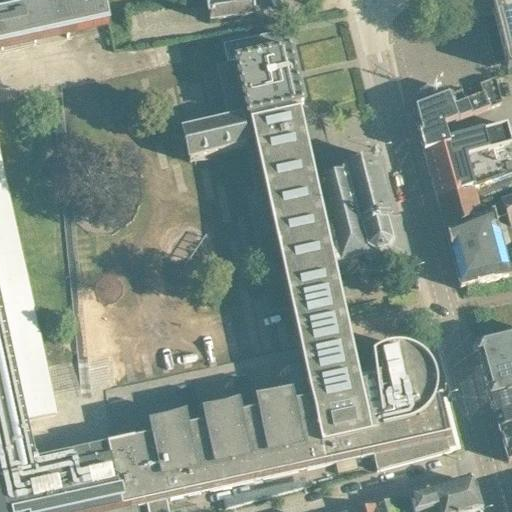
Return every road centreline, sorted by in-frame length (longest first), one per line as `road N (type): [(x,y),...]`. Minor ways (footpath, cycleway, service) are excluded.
road 1 (residential): [(372,33),(485,459)]
road 2 (unclassified): [(485,459),(294,511)]
